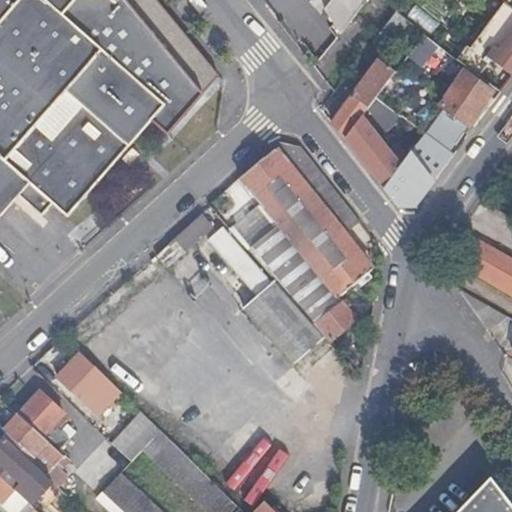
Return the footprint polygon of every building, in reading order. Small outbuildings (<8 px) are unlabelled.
[(0,0),(0,217),(15,201),(38,220),(48,207),(64,221),(149,123),(164,137),(218,76),(155,0),(115,0),(112,3),(107,0),(0,0)] [(331,0),(323,10),(338,34),(363,0),(331,0)] [(511,0),(499,0),(502,2),(511,9),(511,0)] [(467,69),(478,77),(489,62),(511,78),(511,76),(511,9),(502,2),(457,61),(467,69)] [(401,19),(393,12),(371,42),(379,48),(401,19)] [(408,59),(426,65),(434,41),(417,35),(408,59)] [(361,118),(374,97),(393,74),(378,61),(331,123),(334,126),(345,141),(361,118)] [(400,104),(406,110),(434,75),(428,68),(400,104)] [(438,106),(466,128),(495,90),(478,77),(467,69),(455,85),(452,83),(447,89),(450,91),(438,106)] [(345,141),(385,190),(401,168),(361,118),(345,141)] [(385,190),(397,206),(413,208),(431,183),(414,161),(423,154),(418,147),(414,152),(410,157),(408,159),(407,161),(401,168),(385,190)] [(342,231),(289,168),(274,148),(238,176),(302,254),(338,299),(372,268),(342,231)] [(357,220),(305,155),(289,168),(342,231),(357,220)] [(302,254),(277,225),(247,249),(265,270),(314,328),(317,325),(330,342),(351,324),(339,309),(334,303),(338,299),(302,254)] [(511,263),(477,244),(460,271),(511,300),(511,263)] [(242,309),(292,368),(324,340),(314,328),(265,270),(237,294),(247,305),(242,309)] [(507,318),(458,290),(487,332),(507,318)] [(107,382),(76,351),(53,373),(84,404),(107,382)] [(39,391),(17,416),(39,437),(56,454),(67,443),(49,426),(62,413),(39,391)] [(119,425),(143,450),(159,434),(135,410),(119,425)] [(17,416),(0,434),(0,435),(2,437),(3,438),(27,461),(37,450),(48,460),(38,471),(44,476),(53,467),(54,466),(61,458),(56,454),(39,437),(17,416)] [(102,438),(84,420),(72,433),(91,450),(102,438)] [(237,511),(195,470),(159,434),(143,450),(141,452),(201,511),(237,511)] [(24,501),(30,506),(51,483),(44,476),(38,471),(27,461),(3,438),(0,441),(0,478),(10,488),(17,494),(24,501)] [(66,453),(61,458),(66,463),(70,457),(66,453)] [(44,476),(51,483),(57,488),(65,479),(53,467),(44,476)] [(156,511),(119,475),(101,495),(119,511),(156,511)] [(511,511),(511,510),(489,481),(459,511),(511,511)] [(21,505),(24,501),(17,494),(14,498),(21,505)] [(272,511),(262,502),(252,511),(272,511)]
